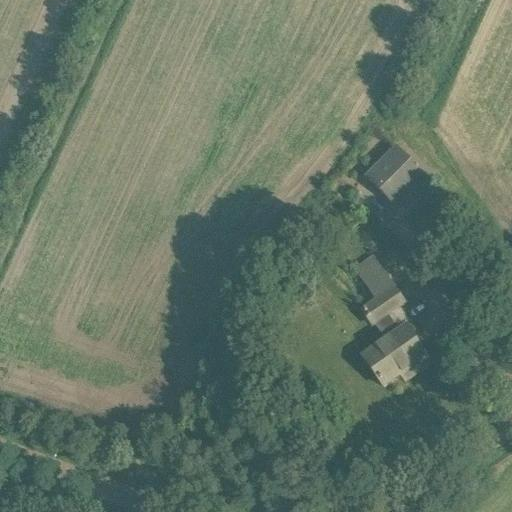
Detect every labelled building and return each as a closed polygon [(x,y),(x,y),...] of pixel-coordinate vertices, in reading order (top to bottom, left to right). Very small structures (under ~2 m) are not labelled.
[(369,179),(398,208),(427,180),(399,151),(369,179)] [(395,291),(362,314),(372,328),(394,313),(405,306),(395,291)] [(383,345),(406,329),(394,313),(372,328),(383,345)] [(406,329),(383,345),(363,359),(384,389),(401,377),(405,384),(431,366),(406,329)] [(0,500),(4,503),(9,493),(0,488),(0,500)]
